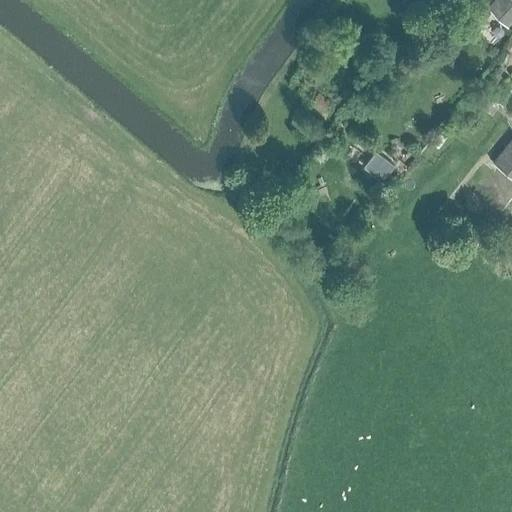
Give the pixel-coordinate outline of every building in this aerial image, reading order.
[(421,5),(415,0),(410,0),(402,9),(411,17),(421,5)] [(437,0),(425,17),(435,25),(454,0),(437,0)] [(511,0),(493,0),(486,8),(506,28),(511,22),(511,0)] [(318,93),(308,104),(319,114),(329,103),(318,93)] [(511,137),(492,163),(511,178),(511,137)] [(361,165),(382,181),(395,162),(374,147),(361,165)]
